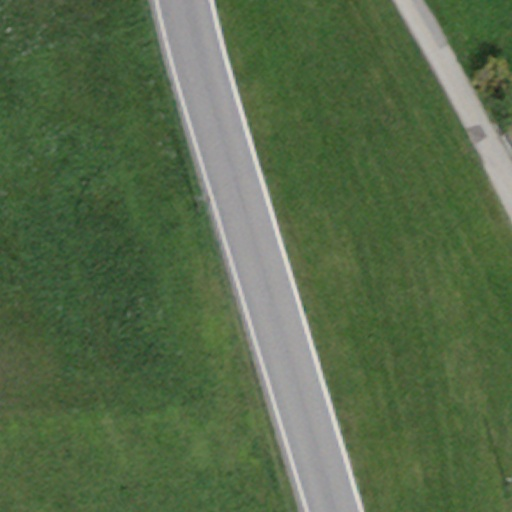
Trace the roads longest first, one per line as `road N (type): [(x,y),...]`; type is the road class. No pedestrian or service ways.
road 1 (tertiary): [(336,511),(263,293),(184,0)]
road 2 (residential): [(399,0),(511,192)]
